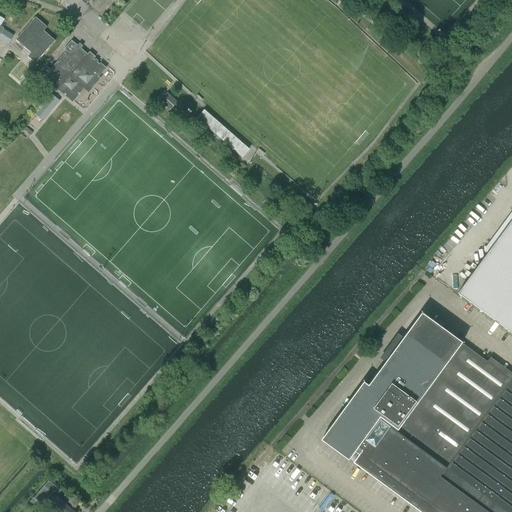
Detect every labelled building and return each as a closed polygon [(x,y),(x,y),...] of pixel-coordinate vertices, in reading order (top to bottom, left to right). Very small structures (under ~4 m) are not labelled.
[(56,39),(45,30),(47,27),(35,17),(16,40),(31,53),(29,55),(36,62),(50,47),(56,39)] [(0,39),(8,45),(13,36),(4,30),(4,29),(0,26),(0,39)] [(73,100),(84,87),(84,86),(89,91),(99,79),(97,77),(105,68),(94,59),(96,57),(90,52),(88,54),(72,41),(65,50),(66,51),(51,70),(47,67),(37,78),(53,91),(59,85),(61,86),(59,89),(73,100)] [(159,101),(169,111),(177,102),(167,93),(159,101)] [(43,121),(60,101),(52,94),(35,114),(43,121)] [(243,157),(250,149),(205,110),(198,118),(243,157)] [(33,133),(23,125),(19,130),(28,138),(33,133)] [(511,220),(488,254),(458,294),(511,333),(511,210),(511,220)] [(353,463),(408,504),(419,511),(511,511),(511,380),(463,344),(422,314),(369,386),(364,383),(322,440),(349,460),(355,452),(359,455),(353,463)] [(50,479),(44,486),(35,497),(43,499),(44,498),(49,502),(49,503),(57,510),(59,511),(75,511),(56,495),(56,494),(56,492),(60,487),(50,479)]
